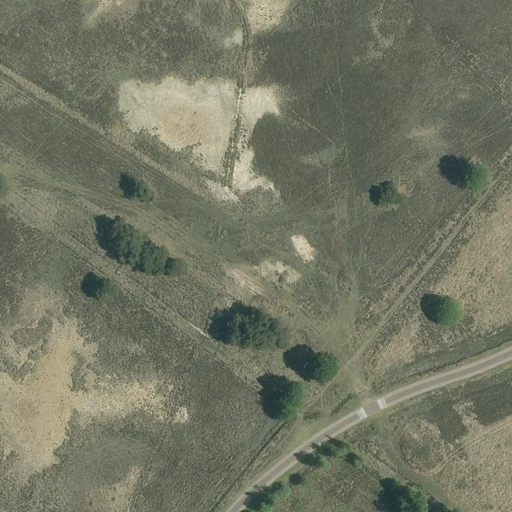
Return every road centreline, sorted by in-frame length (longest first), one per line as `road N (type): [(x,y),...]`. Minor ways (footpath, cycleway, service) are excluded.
road 1 (tertiary): [(231,511),(330,431),(511,352)]
road 2 (track): [(371,409),(352,375),(353,360),(511,168)]
